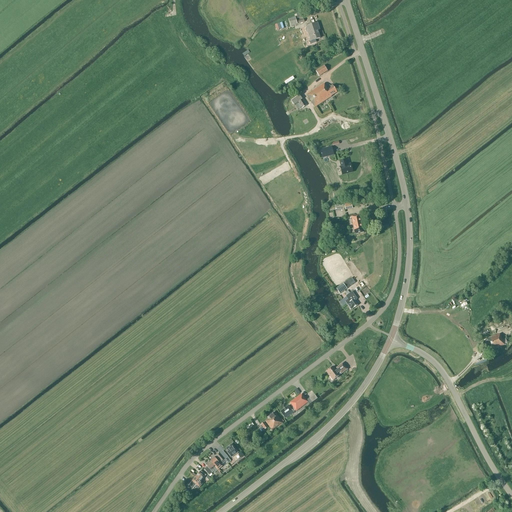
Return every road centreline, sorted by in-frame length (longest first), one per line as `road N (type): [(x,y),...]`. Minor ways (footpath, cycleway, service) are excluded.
road 1 (secondary): [(390,338),(407,277),(407,205),(346,0)]
road 2 (residential): [(201,450),(386,304),(399,254),(393,206)]
road 3 (secondary): [(221,511),(337,417),(390,338)]
road 4 (unclassified): [(511,496),(439,368),(390,338)]
